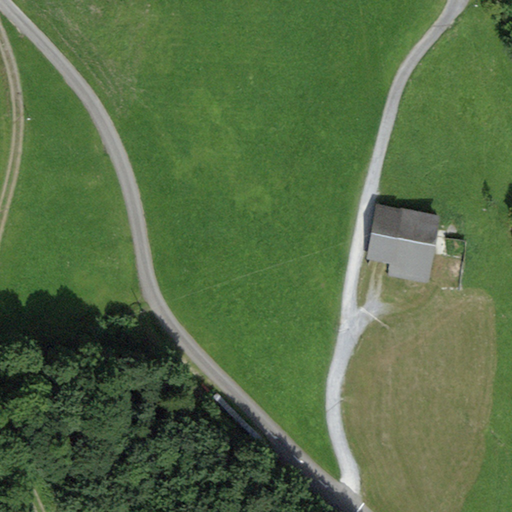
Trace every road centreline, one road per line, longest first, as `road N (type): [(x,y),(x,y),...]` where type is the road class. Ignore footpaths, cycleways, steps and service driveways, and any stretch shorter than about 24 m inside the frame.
road 1 (track): [(0,214),(15,159),(17,95),(0,31)]
road 2 (track): [(389,115),(398,75),(455,0)]
